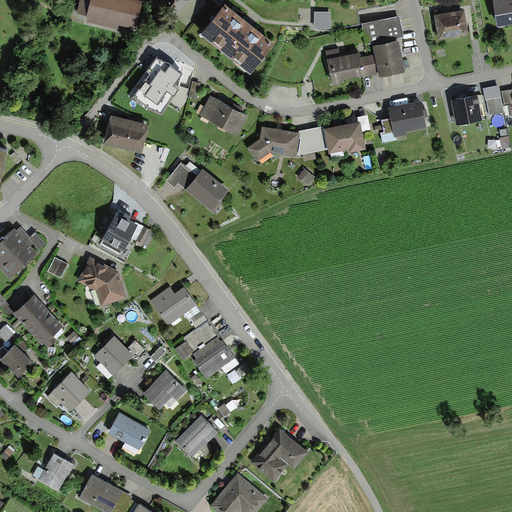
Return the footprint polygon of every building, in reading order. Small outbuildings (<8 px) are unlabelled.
[(81,0),(78,13),(134,26),(139,4),(123,0),(81,0)] [(511,0),(507,0),(494,2),(498,25),(511,22),(511,0)] [(202,34),(248,70),(268,46),(222,9),(202,34)] [(330,12),(315,12),(315,28),(330,28),(330,12)] [(464,12),(437,17),(440,37),(467,32),(464,12)] [(325,52),(331,82),(380,72),(380,75),(405,69),(398,40),(403,39),(398,16),(359,25),(363,44),(357,45),(358,52),(339,57),(337,49),(325,52)] [(144,77),(137,108),(170,116),(177,85),(144,77)] [(198,84),(192,82),(189,96),(195,98),(198,84)] [(499,84),(486,87),(490,112),(503,110),(499,84)] [(481,115),(476,92),(454,97),(459,120),(481,115)] [(200,116),(234,133),(243,115),(209,98),(200,116)] [(396,129),(425,124),(420,100),(391,105),(396,129)] [(146,126),(112,118),(106,143),(141,151),(146,126)] [(364,147),(359,123),(327,130),(331,151),(351,147),(352,150),(364,147)] [(324,148),(320,128),(302,131),(299,153),(324,148)] [(295,155),(298,135),(263,129),(262,139),(249,148),(257,159),(269,150),(295,155)] [(0,185),(1,186),(9,150),(0,147),(0,185)] [(210,207),(223,191),(202,172),(197,178),(180,164),(166,181),(174,188),(179,182),(210,207)] [(118,210),(102,238),(120,249),(137,220),(118,210)] [(18,227),(0,243),(0,266),(7,274),(33,252),(29,247),(33,243),(39,250),(44,245),(35,234),(29,240),(18,227)] [(58,278),(65,265),(53,258),(46,271),(58,278)] [(117,273),(90,261),(81,281),(97,288),(101,303),(123,296),(117,273)] [(152,302),(165,321),(184,309),(195,326),(205,320),(181,284),(152,302)] [(60,328),(34,297),(16,313),(42,343),(60,328)] [(190,354),(204,375),(222,364),(225,369),(235,363),(209,323),(175,345),(184,358),(190,354)] [(0,332),(6,339),(11,334),(4,326),(0,330),(0,332)] [(72,331),(66,336),(71,342),(77,337),(72,331)] [(114,339),(96,356),(110,371),(128,354),(114,339)] [(32,361),(16,345),(4,357),(20,373),(32,361)] [(165,371),(146,393),(160,406),(170,395),(176,400),(185,390),(165,371)] [(86,390),(70,374),(53,391),(68,407),(86,390)] [(223,405),(218,408),(222,415),(228,411),(223,405)] [(149,429),(120,413),(110,429),(139,446),(149,429)] [(200,417),(177,440),(193,456),(216,432),(200,417)] [(279,431),(253,462),(273,479),(288,461),(293,466),(304,452),(279,431)] [(58,487),(72,461),(55,452),(41,477),(58,487)] [(236,476),(214,505),(223,511),(235,511),(239,508),(244,511),(251,511),(263,496),(236,476)] [(131,497),(92,477),(81,498),(108,511),(127,511),(132,503),(129,501),(131,497)]
